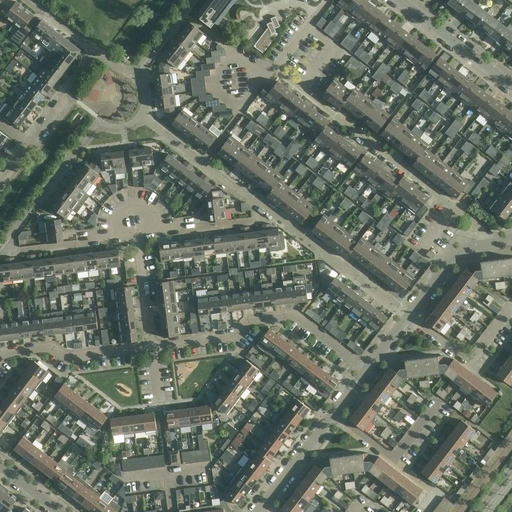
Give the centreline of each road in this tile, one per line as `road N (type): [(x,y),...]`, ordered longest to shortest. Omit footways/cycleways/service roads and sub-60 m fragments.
road 1 (residential): [(365,370),(291,315),(251,319),(228,337),(151,347)]
road 2 (residential): [(453,206),(301,88)]
road 3 (residential): [(151,347),(69,357),(41,347),(0,358)]
road 4 (tertiary): [(511,87),(395,0)]
